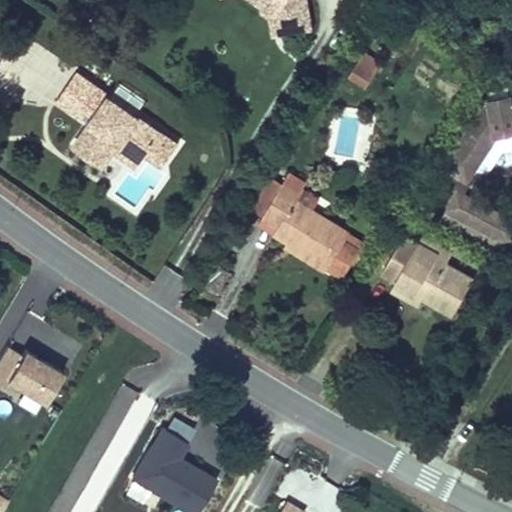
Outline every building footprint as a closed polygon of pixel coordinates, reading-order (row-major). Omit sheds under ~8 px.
[(284,31),(278,5),(269,0),(258,0),(258,1),(271,11),(276,33),(284,31)] [(269,0),(278,5),(284,31),(316,25),(313,0),(269,0)] [(383,56),(366,45),(349,73),(366,83),(383,56)] [(116,141),(139,156),(143,150),(163,163),(181,136),(161,122),(162,120),(142,107),(147,100),(117,79),(113,84),(110,83),(108,86),(78,66),(55,99),(86,119),(71,141),(102,162),(112,147),(116,141)] [(511,83),(489,90),(442,160),(459,172),(468,171),(497,126),(511,123),(511,83)] [(112,147),(135,162),(139,156),(116,141),(112,147)] [(291,171),(284,181),(265,213),(263,215),(279,225),(276,231),(291,240),(312,253),(308,260),(325,270),(329,265),(344,274),(360,248),(345,238),(350,230),(297,197),(307,180),(291,171)] [(251,204),(265,213),(284,181),(270,172),(251,204)] [(507,211),(459,187),(450,204),(499,228),(507,211)] [(499,228),(450,204),(443,219),(492,243),(499,228)] [(508,233),(511,224),(511,213),(507,211),(499,228),(508,233)] [(345,238),(360,248),(366,239),(350,230),(345,238)] [(406,233),(383,273),(396,280),(424,295),(454,312),(474,277),(448,263),(438,257),(440,253),(421,242),(406,233)] [(440,253),(438,257),(448,263),(455,250),(426,234),(421,242),(440,253)] [(308,260),(312,253),(291,240),(287,247),(308,260)] [(418,305),(424,295),(396,280),(391,290),(418,305)] [(58,382),(19,360),(22,356),(6,347),(0,357),(0,387),(3,389),(8,380),(47,402),(58,382)] [(191,511),(199,511),(218,480),(180,458),(189,443),(163,428),(134,479),(191,511)] [(305,511),(287,502),(281,511),(305,511)]
